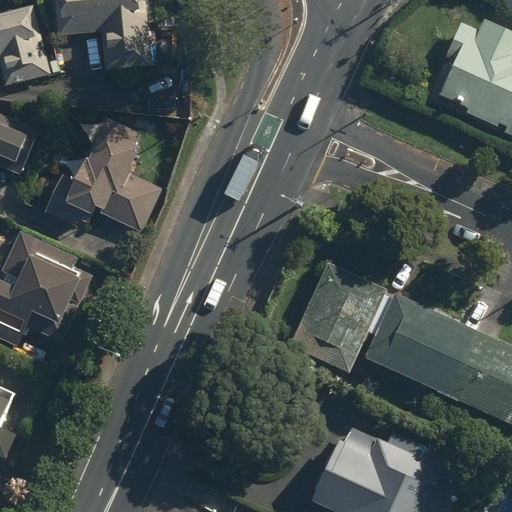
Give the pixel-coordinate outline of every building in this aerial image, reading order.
[(150,0),(58,0),(62,36),(105,31),(110,72),(158,67),(150,0)] [(511,0),(503,0),(511,10),(511,0)] [(38,7),(0,14),(0,69),(4,69),(8,84),(52,74),(38,7)] [(511,28),(489,18),(484,30),(465,22),(456,43),(450,59),(459,62),(445,95),(471,107),(469,114),(500,127),(502,122),(511,126),(509,132),(511,133),(511,28)] [(43,128),(0,112),(0,154),(30,165),(43,128)] [(109,118),(88,161),(69,152),(53,186),(43,182),(32,204),(88,231),(98,210),(143,232),(163,190),(135,177),(148,149),(138,145),(143,134),(109,118)] [(0,335),(21,346),(27,334),(46,343),(54,326),(70,334),(90,293),(79,288),(84,276),(71,270),(76,258),(25,233),(22,241),(5,233),(0,242),(0,266),(4,268),(0,276),(0,335)] [(511,343),(334,263),(297,346),(354,372),(371,332),(380,336),(369,359),(511,423),(511,343)] [(0,456),(6,459),(20,431),(7,424),(22,393),(0,382),(0,380),(3,373),(0,371),(0,456)] [(344,438),(316,500),(342,511),(445,511),(467,464),(396,431),(391,442),(356,426),(350,440),(344,438)]
